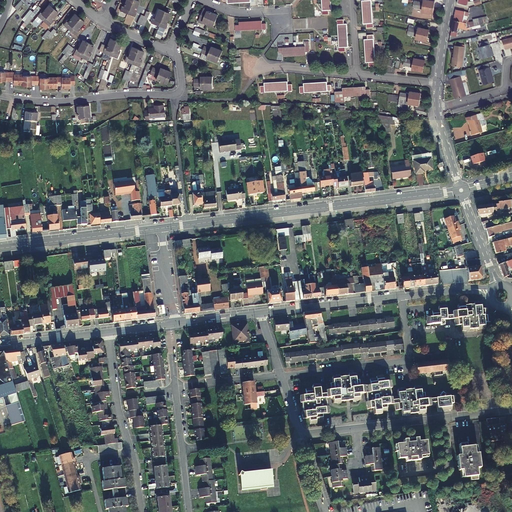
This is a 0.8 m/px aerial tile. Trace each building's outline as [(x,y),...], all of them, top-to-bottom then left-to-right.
[(21,0),(16,6),(18,8),(24,1),(22,0),(21,0)] [(127,14),(132,0),(125,0),(123,7),(122,6),(120,11),(127,14)] [(135,0),(132,0),(127,14),(135,17),(137,12),(135,11),(138,1),(135,0)] [(330,0),(322,0),(322,3),(318,3),(318,14),(329,14),(328,10),(331,10),(330,0)] [(363,12),(372,11),(370,0),(365,0),(362,1),(363,12)] [(434,7),(413,4),(413,7),(423,8),(422,12),(433,13),(434,7)] [(48,5),(43,11),(41,13),(40,11),(37,15),(43,20),(53,8),(48,5)] [(50,26),(53,22),(51,21),(53,18),(58,12),(53,8),(43,20),(50,26)] [(201,15),(216,21),(219,15),(208,11),(209,9),(204,8),(201,15)] [(158,26),(164,11),(158,9),(154,19),(153,18),(151,23),(158,26)] [(454,19),(467,22),(469,12),(456,9),(454,19)] [(29,16),(33,11),(31,10),(25,17),(27,18),(29,16)] [(164,11),(158,26),(165,29),(167,24),(165,23),(169,13),(164,11)] [(372,11),(363,12),(364,23),(367,23),(367,27),(376,27),(376,11),(372,11)] [(75,14),(70,20),(68,22),(66,21),(63,24),(70,30),(79,18),(75,14)] [(216,21),(201,15),(198,22),(203,24),(204,23),(214,27),(216,21)] [(29,16),(27,18),(23,23),(25,25),(31,18),(29,16)] [(76,35),(79,31),(78,30),(79,28),(84,22),(79,18),(70,30),(76,35)] [(463,27),(462,29),(467,30),(470,29),(469,26),(467,27),(468,23),(467,22),(454,19),(451,35),(457,36),(458,32),(457,32),(458,28),(458,26),(463,27)] [(251,30),(251,36),(266,35),(266,24),(262,24),(262,20),(250,21),(251,30)] [(334,36),(347,35),(347,24),(344,24),(344,20),(329,21),(330,35),(331,35),(331,38),(322,38),(322,41),(334,40),(334,36)] [(251,30),(250,21),(239,21),(240,25),(235,25),(235,30),(251,30)] [(409,31),(428,35),(429,30),(419,27),(419,30),(409,27),(409,31)] [(50,34),(48,36),(50,38),(56,31),(54,29),(50,34)] [(428,35),(409,31),(408,34),(417,36),(417,39),(427,41),(428,35)] [(334,36),(334,40),(339,40),(340,51),(346,51),(345,47),(348,47),(347,35),(334,36)] [(366,50),(374,50),(373,35),(367,35),(368,39),(365,39),(366,50)] [(84,36),(81,43),(80,45),(78,44),(76,49),(83,52),(90,39),(84,36)] [(511,37),(503,40),(505,49),(511,47),(511,37)] [(110,38),(107,46),(106,48),(104,47),(103,52),(110,55),(116,41),(110,38)] [(90,56),(93,51),(91,51),(92,48),(95,41),(90,39),(83,52),(90,56)] [(118,58),(120,53),(118,53),(119,50),(122,43),(116,41),(110,55),(118,58)] [(295,55),(294,47),(288,48),(288,41),(278,42),(279,53),(283,53),(283,56),(295,55)] [(480,47),(483,58),(495,55),(494,51),(492,52),(490,44),(480,47)] [(463,66),(465,46),(455,45),(453,65),(463,66)] [(131,46),(129,54),(128,57),(126,56),(124,61),(132,63),(137,48),(131,46)] [(204,50),(221,57),(224,52),(213,47),(212,49),(205,46),(204,50)] [(294,47),(295,55),(306,54),(305,51),(310,51),(309,46),(294,47)] [(140,66),(141,61),(140,61),(141,58),(143,51),(137,48),(132,63),(140,66)] [(145,68),(147,69),(152,56),(155,51),(151,50),(145,68)] [(221,57),(204,50),(202,53),(209,56),(208,58),(219,63),(221,57)] [(374,50),(366,50),(366,62),(369,62),(369,66),(375,66),(374,50)] [(86,82),(92,64),(89,62),(82,80),(86,82)] [(424,66),(404,62),(404,65),(413,66),(413,69),(423,71),(424,66)] [(151,70),(168,77),(171,72),(160,68),(159,70),(153,67),(151,70)] [(491,67),(479,70),(483,84),(494,82),(492,75),(491,71),(492,71),(491,67)] [(156,76),(155,79),(166,83),(168,77),(151,70),(150,74),(156,76)] [(66,88),(66,86),(70,87),(70,84),(74,84),(74,76),(70,76),(70,77),(61,77),(57,77),(48,77),(48,78),(40,78),(40,76),(31,76),(31,75),(22,75),(22,74),(13,74),(13,72),(5,72),(0,71),(0,81),(1,82),(1,81),(13,81),(13,83),(16,83),(16,84),(22,84),(22,86),(27,86),(27,84),(31,84),(39,84),(39,87),(43,87),(43,88),(48,88),(48,87),(53,87),(53,86),(57,86),(57,85),(61,85),(61,88),(66,88)] [(453,84),(457,99),(467,96),(461,77),(450,80),(452,84),(453,84)] [(277,91),(276,82),(265,83),(265,86),(261,86),(261,92),(277,91)] [(276,82),(277,91),(281,91),(282,98),(284,98),(283,91),(292,90),(292,84),(288,85),(288,82),(276,82)] [(316,83),(316,91),(331,90),(331,85),(327,85),(327,82),(316,83)] [(316,91),(316,83),(304,83),(304,86),(300,87),(301,92),(316,91)] [(335,91),(336,101),(341,101),(341,97),(355,95),(354,92),(354,87),(343,88),(343,91),(335,91)] [(358,92),(359,95),(370,94),(370,89),(366,89),(366,87),(354,87),(354,92),(355,92),(358,92)] [(420,99),(400,95),(399,99),(409,101),(409,103),(419,105),(420,99)] [(241,104),(228,105),(229,113),(242,112),(241,104)] [(155,108),(153,108),(147,109),(147,110),(144,111),(145,121),(149,120),(149,118),(165,116),(163,107),(163,105),(155,106),(155,108)] [(184,122),(192,121),(190,106),(185,107),(185,108),(182,109),(184,122)] [(32,111),(30,130),(34,130),(34,122),(37,123),(38,112),(32,111)] [(403,117),(377,111),(379,125),(404,122),(403,119),(403,117)] [(476,129),(472,116),(462,119),(466,133),(465,133),(466,138),(477,135),(476,129)] [(266,133),(267,140),(275,139),(274,132),(266,133)] [(241,150),(240,140),(218,142),(219,152),(241,150)] [(367,144),(362,145),(364,157),(366,157),(368,168),(373,168),(370,149),(368,150),(367,144)] [(414,162),(431,160),(431,154),(412,156),(412,162),(414,162)] [(471,157),(474,165),(486,162),(483,154),(471,157)] [(431,160),(414,162),(415,174),(424,173),(423,171),(432,170),(431,160)] [(347,187),(343,161),(342,161),(343,171),(337,171),(337,174),(333,174),(332,174),(333,184),(333,187),(333,188),(338,187),(338,189),(347,187)] [(298,173),(301,194),(314,192),(312,177),(305,178),(303,163),(297,163),(298,173)] [(411,176),(409,165),(389,168),(391,179),(398,178),(407,176),(407,177),(411,176)] [(331,169),(331,168),(324,169),(325,177),(318,178),(320,190),(324,190),(324,188),(333,187),(333,184),(332,174),(331,169)] [(362,173),(363,180),(365,193),(375,192),(374,186),(373,186),(373,183),(369,184),(368,177),(379,176),(377,172),(363,173),(362,173)] [(301,194),(298,173),(295,174),(296,185),(289,186),(290,189),(288,189),(290,200),(302,198),(301,194)] [(362,180),(363,180),(362,173),(352,175),(352,181),(350,181),(351,186),(362,185),(362,180)] [(275,194),(267,195),(268,202),(285,200),(281,175),(275,175),(276,179),(273,180),(275,194)] [(193,194),(192,195),(193,206),(202,205),(202,204),(200,193),(199,185),(198,176),(195,176),(196,182),(193,183),(192,184),(193,192),(193,194)] [(131,199),(140,197),(139,189),(134,190),(133,178),(113,181),(115,193),(121,192),(121,191),(130,190),(131,199)] [(263,193),(261,182),(246,184),(248,194),(255,193),(255,194),(263,193)] [(156,215),(152,183),(147,184),(150,215),(156,215)] [(169,184),(165,185),(166,192),(165,192),(165,197),(159,198),(160,208),(172,206),(171,196),(170,189),(169,184)] [(227,201),(244,199),(244,192),(240,192),(239,188),(225,190),(227,201)] [(200,193),(202,204),(203,203),(203,208),(216,207),(214,196),(217,196),(216,191),(200,193)] [(171,196),(172,206),(180,205),(179,194),(178,194),(177,193),(173,193),(174,196),(171,196)] [(25,224),(24,217),(24,209),(22,194),(16,195),(18,214),(20,214),(21,224),(25,224)] [(48,231),(59,230),(57,211),(56,206),(55,197),(48,198),(49,207),(50,222),(47,222),(48,231)] [(507,208),(511,208),(509,200),(498,201),(498,204),(478,207),(477,210),(480,218),(488,217),(487,213),(492,212),(492,210),(507,208)] [(129,211),(130,220),(142,219),(142,217),(140,201),(132,202),(133,211),(129,211)] [(77,226),(87,225),(86,207),(82,207),(82,211),(80,211),(80,219),(77,219),(77,226)] [(24,209),(24,217),(30,216),(32,233),(42,232),(40,214),(30,215),(29,209),(24,209)] [(63,221),(76,220),(75,211),(75,210),(62,211),(63,221)] [(100,224),(110,223),(109,213),(103,214),(103,215),(99,216),(100,224)] [(8,237),(12,237),(12,235),(23,234),(22,229),(20,229),(19,225),(17,225),(16,214),(11,215),(11,214),(7,215),(7,218),(5,218),(8,236),(8,237)] [(100,224),(99,216),(99,214),(90,216),(91,225),(100,224)] [(453,216),(444,219),(451,239),(460,236),(458,230),(460,229),(457,221),(455,222),(453,216)] [(344,221),(344,222),(345,228),(353,227),(352,221),(352,220),(344,221)] [(482,223),(484,230),(485,229),(486,229),(490,228),(487,221),(482,223)] [(486,229),(488,238),(497,235),(497,233),(511,228),(511,222),(490,228),(486,229)] [(310,226),(301,227),(302,235),(311,234),(310,226)] [(288,228),(275,230),(276,236),(289,235),(288,228)] [(511,237),(493,243),(495,253),(506,251),(505,247),(511,244),(511,237)] [(190,247),(189,239),(182,240),(183,248),(190,247)] [(182,240),(174,242),(175,249),(183,248),(182,240)] [(463,256),(461,246),(454,247),(457,257),(463,256)] [(209,250),(209,247),(197,249),(198,258),(210,257),(209,250)] [(221,248),(209,250),(210,257),(210,260),(222,258),(221,248)] [(511,252),(495,257),(503,278),(509,276),(507,271),(511,270),(511,269),(511,268),(511,252)] [(428,270),(427,265),(424,266),(422,254),(419,255),(421,263),(421,266),(422,271),(424,286),(430,285),(429,275),(428,275),(427,271),(428,270)] [(33,259),(34,266),(45,264),(44,257),(33,259)] [(86,258),(73,260),(74,270),(87,269),(86,258)] [(90,274),(106,271),(104,260),(101,261),(100,260),(96,261),(93,262),(93,261),(88,262),(90,274)] [(12,262),(4,263),(5,271),(13,270),(12,262)] [(468,281),(482,279),(480,262),(467,264),(468,281)] [(367,269),(367,264),(361,265),(364,284),(359,285),(357,276),(353,277),(355,294),(371,292),(367,269)] [(381,268),(384,290),(395,289),(392,264),(381,265),(381,268)] [(430,285),(437,284),(436,275),(433,275),(433,270),(432,270),(431,265),(430,265),(427,265),(428,270),(427,271),(428,275),(429,275),(430,285)] [(271,291),(267,266),(259,267),(260,278),(265,278),(268,304),(281,302),(280,290),(271,291)] [(371,292),(384,290),(381,268),(367,269),(371,292)] [(146,291),(144,291),(146,306),(140,307),(138,292),(132,293),(134,309),(136,321),(155,318),(149,275),(144,275),(146,291)] [(324,288),(325,297),(338,296),(336,286),(335,275),(332,276),(332,279),(331,279),(332,287),(324,288)] [(191,314),(190,306),(189,306),(185,276),(179,277),(184,315),(191,314)] [(287,295),(284,296),(285,302),(294,301),(303,300),(300,282),(292,284),(291,278),(285,279),(287,295)] [(208,279),(195,281),(196,289),(197,293),(209,291),(208,279)] [(312,299),(309,280),(300,281),(300,282),(303,300),(312,299)] [(320,298),(320,292),(315,292),(315,288),(313,280),(309,280),(312,299),(320,298)] [(338,296),(353,294),(352,284),(354,284),(353,280),(346,280),(336,281),(336,286),(338,296)] [(261,283),(254,284),(255,294),(259,293),(259,294),(263,294),(261,283)] [(255,294),(254,284),(246,285),(248,299),(252,298),(251,294),(255,294)] [(62,306),(64,317),(75,315),(76,315),(76,311),(72,285),(71,285),(53,288),(55,299),(68,297),(70,307),(67,307),(67,305),(62,306)] [(197,293),(196,289),(191,290),(193,306),(190,306),(191,314),(199,313),(199,312),(198,305),(197,293)] [(241,289),(228,291),(230,301),(242,299),(241,289)] [(120,323),(118,311),(115,292),(112,292),(114,306),(110,307),(113,324),(120,323)] [(213,300),(213,303),(214,310),(229,308),(227,298),(213,300)] [(80,311),(81,320),(94,318),(93,310),(83,311),(81,299),(78,299),(80,311)] [(54,323),(52,310),(50,300),(47,300),(49,312),(40,313),(42,324),(54,323)] [(130,321),(136,321),(134,309),(132,309),(131,300),(128,300),(130,321)] [(477,319),(477,320),(478,328),(482,327),(482,328),(485,328),(485,322),(490,321),(490,315),(488,315),(488,308),(481,309),(481,302),(478,303),(478,304),(474,304),(474,311),(475,315),(475,316),(476,316),(476,319),(477,319)] [(94,318),(94,319),(98,318),(98,319),(108,317),(107,317),(110,317),(109,304),(109,303),(105,304),(105,305),(106,308),(93,310),(94,318)] [(198,305),(199,312),(214,310),(213,303),(198,305)] [(462,330),(466,330),(466,329),(469,329),(468,321),(468,316),(470,315),(472,315),(472,311),(466,312),(465,305),(461,305),(461,304),(457,305),(458,311),(446,312),(445,306),(438,307),(439,309),(432,310),(433,317),(426,317),(426,321),(428,320),(428,324),(441,323),(441,325),(445,324),(444,319),(455,318),(455,325),(462,324),(462,330)] [(40,313),(40,309),(26,311),(28,326),(42,324),(40,313)] [(306,334),(308,344),(326,342),(324,328),(318,312),(302,314),(304,323),(306,334)] [(21,324),(20,313),(11,314),(13,327),(10,327),(11,336),(23,335),(21,324)] [(78,328),(76,315),(75,315),(64,317),(66,329),(78,328)] [(350,323),(350,322),(341,323),(332,324),(332,325),(328,325),(329,334),(333,333),(333,334),(342,333),(351,332),(351,331),(355,331),(359,330),(359,331),(368,330),(377,329),(377,328),(381,328),(384,327),(384,328),(394,327),(392,317),(384,318),(384,319),(376,320),(376,319),(367,320),(358,321),(358,322),(354,322),(350,323)] [(288,330),(287,319),(283,319),(282,318),(278,318),(280,331),(288,330)] [(0,320),(0,336),(9,335),(6,319),(0,320)] [(306,334),(304,323),(296,325),(296,320),(292,321),(293,325),(293,329),(294,336),(306,334)] [(468,321),(469,329),(478,328),(477,320),(470,321),(468,321)] [(247,323),(231,325),(233,343),(245,341),(245,343),(249,343),(247,323)] [(221,338),(222,328),(214,329),(215,336),(215,339),(221,338)] [(138,348),(153,347),(152,339),(151,337),(137,339),(137,341),(138,348)] [(152,339),(153,347),(153,349),(160,348),(159,338),(152,339)] [(394,350),(403,349),(402,340),(375,343),(363,344),(359,345),(358,343),(340,345),(340,347),(337,347),(323,349),(284,353),(285,362),(289,362),(289,363),(307,361),(307,360),(315,359),(315,360),(324,359),(333,358),(333,357),(337,356),(350,355),(363,353),(367,353),(367,354),(377,353),(386,351),(386,350),(390,350),(393,349),(394,350)] [(121,360),(130,359),(130,352),(138,350),(138,348),(137,341),(125,342),(126,344),(119,345),(121,360)] [(102,342),(94,342),(95,346),(93,346),(93,349),(93,351),(89,352),(90,358),(94,358),(94,354),(103,353),(102,342)] [(76,343),(70,343),(70,347),(66,348),(69,357),(74,356),(74,354),(78,353),(77,351),(76,343)] [(55,345),(63,370),(67,368),(65,362),(67,362),(67,360),(62,344),(55,345)] [(55,345),(50,346),(55,362),(52,363),(55,372),(63,370),(55,345)] [(3,352),(12,380),(16,378),(11,363),(17,362),(22,360),(19,352),(19,351),(19,350),(3,352)] [(86,352),(85,350),(81,351),(81,353),(78,353),(79,361),(87,360),(87,359),(90,358),(89,352),(86,352)] [(183,361),(192,360),(191,351),(190,351),(183,351),(184,358),(183,359),(183,361)] [(0,398),(7,396),(10,405),(6,406),(12,427),(25,422),(16,393),(16,392),(12,382),(12,380),(3,352),(1,354),(0,354),(0,379),(1,381),(5,379),(6,384),(0,386),(0,398)] [(42,352),(37,353),(42,371),(48,369),(42,352)] [(156,380),(157,380),(161,380),(164,380),(165,379),(163,360),(162,361),(161,354),(153,355),(156,380)] [(233,358),(226,358),(227,366),(241,364),(241,360),(233,361),(233,358)] [(130,359),(121,360),(121,367),(124,367),(131,366),(130,359)] [(184,370),(193,369),(192,361),(183,362),(184,370)] [(446,361),(416,364),(417,375),(432,373),(433,376),(442,375),(441,372),(447,371),(447,370),(447,368),(447,366),(446,361)] [(99,372),(102,372),(102,367),(100,367),(99,364),(91,365),(92,368),(90,368),(91,378),(100,377),(99,372)] [(25,370),(28,381),(40,377),(37,366),(25,370)] [(131,366),(124,367),(125,374),(134,373),(133,366),(131,366)] [(136,388),(134,373),(125,374),(126,389),(136,388)] [(389,385),(390,385),(390,381),(384,382),(383,376),(376,377),(376,379),(369,380),(370,386),(362,387),(361,380),(355,381),(354,375),(351,375),(351,377),(347,377),(348,384),(349,390),(347,390),(345,390),(346,394),(351,394),(352,401),(356,400),(356,401),(359,400),(359,395),(366,394),(374,393),(378,392),(378,391),(379,391),(379,390),(381,390),(381,389),(382,389),(390,388),(389,385)] [(112,429),(111,428),(111,425),(111,421),(112,421),(111,416),(107,416),(107,412),(105,402),(105,397),(109,397),(109,393),(104,393),(104,389),(103,381),(101,381),(100,377),(91,378),(93,387),(95,386),(95,390),(97,406),(91,407),(92,413),(97,413),(99,422),(101,422),(102,426),(102,429),(100,429),(101,436),(105,435),(106,444),(117,442),(117,439),(113,440),(113,434),(114,434),(113,429),(112,429)] [(348,384),(347,377),(339,378),(339,385),(346,384),(348,384)] [(334,379),(334,378),(331,378),(332,384),(327,385),(327,391),(319,392),(318,386),(312,387),(312,389),(306,390),(306,396),(300,397),(300,400),(301,400),(302,403),(309,402),(315,402),(315,403),(315,406),(319,405),(318,400),(325,399),(332,398),(333,404),(336,403),(339,402),(339,395),(339,391),(339,390),(340,390),(339,385),(339,378),(334,379)] [(447,409),(447,410),(451,410),(450,404),(456,403),(455,396),(445,398),(445,394),(442,392),(439,395),(440,398),(428,399),(427,393),(421,394),(420,387),(418,387),(417,388),(417,389),(413,389),(414,397),(415,402),(413,402),(411,403),(412,406),(416,406),(417,413),(421,412),(421,413),(425,413),(424,407),(436,405),(437,411),(440,411),(440,410),(447,409)] [(384,398),(391,397),(390,388),(382,389),(383,396),(384,398)] [(405,398),(412,397),(414,397),(413,389),(404,390),(405,398)] [(199,390),(191,390),(192,397),(194,397),(194,400),(200,399),(199,390)] [(367,405),(366,406),(367,409),(373,408),(374,414),(380,413),(380,411),(386,410),(386,404),(394,403),(395,409),(401,409),(402,416),(405,415),(405,414),(409,414),(408,407),(407,402),(406,402),(406,401),(405,399),(405,398),(404,390),(401,391),(401,390),(397,390),(398,396),(391,397),(384,398),(378,399),(378,397),(377,395),(374,396),(374,401),(367,402),(367,405)] [(257,408),(256,397),(265,395),(264,392),(255,393),(249,394),(251,404),(252,404),(252,409),(257,408)] [(366,394),(367,402),(374,401),(374,396),(374,393),(366,394)] [(346,394),(339,395),(339,402),(352,401),(351,394),(346,394)] [(128,405),(129,409),(137,408),(136,398),(126,399),(127,405),(128,405)] [(200,400),(194,401),(195,403),(193,403),(193,411),(202,410),(200,400)] [(302,403),(303,412),(310,411),(309,404),(309,402),(302,403)] [(409,414),(417,413),(416,406),(412,406),(408,407),(409,414)] [(326,408),(319,408),(315,409),(314,409),(314,410),(312,410),(312,411),(310,411),(303,412),(304,416),(303,416),(303,419),(309,419),(310,425),(316,424),(316,422),(322,421),(322,415),(328,414),(327,411),(326,408)] [(202,410),(194,411),(194,419),(202,418),(202,410)] [(142,418),(134,419),(135,425),(133,425),(134,429),(143,428),(142,418)] [(160,426),(161,426),(169,425),(168,418),(159,419),(160,426)] [(498,418),(486,420),(486,422),(487,425),(487,429),(487,432),(488,435),(488,439),(488,442),(489,442),(501,441),(501,437),(506,436),(504,421),(502,420),(499,420),(498,418)] [(203,421),(195,422),(195,425),(194,425),(194,429),(204,428),(203,421)] [(487,425),(486,422),(479,422),(480,426),(480,429),(480,433),(481,436),(481,439),(481,440),(481,442),(488,442),(488,439),(488,435),(487,432),(487,429),(487,425)] [(204,431),(195,432),(195,434),(196,433),(197,440),(205,439),(204,431)] [(417,439),(403,440),(403,444),(393,445),(394,453),(396,452),(397,459),(405,458),(405,462),(420,460),(420,458),(427,458),(425,441),(418,442),(417,439)] [(341,482),(339,482),(339,480),(346,479),(346,475),(345,471),(338,472),(338,470),(340,469),(339,464),(341,464),(340,459),(338,459),(338,457),(345,457),(344,448),(337,449),(337,447),(339,447),(338,442),(329,443),(330,454),(331,465),(329,466),(330,477),(332,488),(342,487),(341,482)] [(118,450),(117,443),(113,443),(110,444),(107,444),(106,444),(104,445),(100,445),(97,446),(98,452),(101,452),(104,452),(108,451),(111,451),(114,450),(118,450)] [(459,456),(456,456),(458,471),(460,470),(460,478),(470,477),(470,480),(477,479),(476,468),(480,468),(478,453),(476,454),(476,446),(466,447),(466,443),(458,444),(459,456)] [(164,446),(158,447),(159,461),(166,460),(166,457),(165,457),(164,446)] [(380,459),(379,448),(369,449),(368,449),(369,454),(371,454),(371,456),(364,457),(364,461),(365,465),(372,464),(372,466),(370,466),(371,471),(381,470),(380,459)] [(63,465),(77,461),(76,458),(74,458),(72,453),(61,456),(63,465)] [(195,472),(211,470),(210,459),(200,460),(200,467),(195,468),(195,472)] [(65,474),(77,471),(76,466),(78,465),(77,461),(63,465),(65,474)] [(112,489),(112,492),(109,492),(110,497),(113,497),(113,500),(104,501),(105,510),(107,510),(107,511),(124,511),(124,507),(127,507),(126,498),(117,499),(116,489),(125,488),(123,479),(122,480),(120,466),(102,468),(104,481),(102,482),(103,491),(112,489)] [(211,470),(195,472),(196,476),(201,476),(202,483),(203,483),(212,482),(211,470)] [(273,486),(272,470),(267,473),(265,474),(266,475),(262,476),(262,473),(250,474),(250,477),(249,477),(248,476),(243,473),(241,472),(239,475),(240,476),(242,489),(261,488),(261,490),(268,490),(268,489),(267,487),(273,486)] [(68,483),(82,480),(81,477),(79,477),(77,471),(65,474),(68,483)] [(352,484),(353,494),(375,491),(374,481),(369,482),(369,484),(367,484),(366,477),(358,478),(359,485),(357,485),(357,483),(352,484)] [(395,482),(396,489),(439,484),(439,477),(395,482)] [(162,489),(161,478),(154,479),(155,489),(162,489)] [(82,480),(68,483),(70,493),(81,490),(80,484),(83,483),(82,480)] [(212,482),(203,483),(204,489),(198,490),(199,494),(215,492),(214,481),(212,482)] [(215,492),(199,494),(199,498),(205,498),(206,505),(216,503),(215,492)] [(164,508),(171,507),(170,497),(171,497),(171,493),(163,494),(164,508)] [(164,508),(163,494),(155,495),(156,499),(156,498),(157,509),(164,508)]
